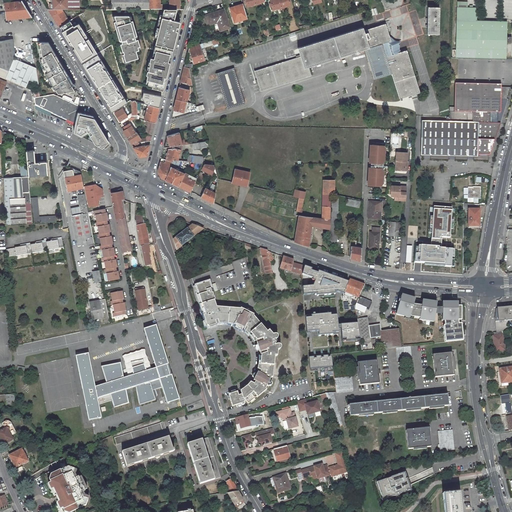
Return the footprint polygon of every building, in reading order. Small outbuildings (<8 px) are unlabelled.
[(53,0),(53,9),(62,9),(80,9),(79,0),(53,0)] [(111,0),(111,6),(111,9),(127,9),(138,9),(149,9),(149,8),(162,8),(162,5),(160,5),(160,0),(111,0)] [(273,9),(276,8),(276,9),(286,6),(286,5),(289,4),(288,1),(288,0),(271,0),(270,0),(271,3),(272,6),(273,9)] [(32,16),(22,1),(5,3),(7,19),(32,16)] [(242,20),(247,18),(243,4),(230,8),(234,22),(242,20)] [(439,7),(428,7),(427,34),(439,34),(439,7)] [(457,7),(456,57),(506,59),(507,21),(477,20),(477,8),(473,8),(470,7),(467,7),(458,7),(457,7)] [(53,9),(48,9),(59,27),(69,21),(62,9),(53,9)] [(217,22),(220,31),(230,27),(225,9),(204,15),(207,25),(217,22)] [(156,39),(155,44),(173,48),(180,22),(176,21),(179,10),(164,10),(163,15),(161,14),(154,39),(156,39)] [(123,54),(125,61),(138,58),(136,51),(138,50),(137,47),(140,46),(136,35),(135,36),(135,33),(136,33),(132,20),(130,21),(128,15),(114,16),(116,21),(114,22),(122,51),(123,51),(124,53),(123,54)] [(73,26),(69,21),(59,27),(81,64),(97,54),(78,23),(73,26)] [(254,71),(261,91),(311,75),(308,67),(365,49),(382,43),(392,73),(400,99),(401,100),(402,99),(402,98),(420,92),(407,50),(399,53),(396,43),(395,43),(391,41),(385,24),(375,27),(374,24),(363,27),(298,48),(300,56),(254,71)] [(0,67),(29,80),(38,84),(36,69),(36,68),(14,58),(15,56),(12,39),(0,40),(0,67)] [(194,64),(204,60),(207,59),(206,57),(204,58),(201,48),(213,45),(211,40),(189,47),(188,52),(190,51),(194,64)] [(48,42),(37,42),(38,48),(40,48),(42,52),(39,54),(41,66),(43,65),(47,72),(45,73),(48,77),(49,76),(54,84),(53,85),(55,89),(56,89),(58,93),(75,90),(72,85),(74,84),(48,42)] [(392,73),(382,43),(365,49),(374,79),(392,73)] [(173,48),(155,44),(152,57),(149,67),(147,66),(146,71),(148,71),(147,75),(147,76),(145,84),(148,84),(147,87),(163,91),(173,48)] [(127,102),(97,54),(81,64),(111,112),(127,102)] [(216,73),(228,109),(245,103),(234,68),(231,68),(231,64),(214,69),(215,74),(216,73)] [(25,88),(29,80),(0,67),(0,75),(25,87),(24,87),(25,88)] [(184,67),(181,81),(192,85),(189,68),(184,67)] [(449,117),(449,122),(421,122),(421,156),(425,156),(430,156),(430,158),(430,159),(449,160),(449,157),(455,157),(455,160),(467,160),(467,157),(473,158),(473,160),(488,161),(488,156),(489,156),(497,130),(497,124),(497,113),(500,113),(501,100),(507,100),(511,87),(501,87),(501,85),(455,84),(454,107),(449,107),(449,117)] [(189,90),(179,87),(176,99),(186,102),(187,102),(189,90)] [(159,107),(161,97),(143,92),(142,98),(145,104),(148,105),(159,107)] [(78,105),(53,94),(40,96),(42,108),(75,123),(75,122),(77,116),(78,111),(77,111),(78,105)] [(34,97),(35,105),(42,108),(40,96),(34,97)] [(186,102),(176,99),(174,110),(176,110),(182,112),(183,112),(186,102)] [(132,113),(132,117),(139,119),(139,116),(137,115),(136,102),(136,100),(131,101),(131,103),(132,113)] [(144,120),(156,123),(160,108),(159,107),(148,105),(144,120)] [(127,116),(123,108),(114,113),(120,122),(121,124),(128,119),(132,117),(132,113),(127,116)] [(75,122),(75,123),(73,132),(106,150),(111,144),(93,115),(78,111),(77,116),(75,122)] [(155,123),(148,121),(145,134),(152,136),(155,123)] [(123,131),(127,137),(135,133),(131,126),(123,131)] [(135,133),(127,137),(130,142),(133,141),(136,145),(138,143),(137,141),(140,139),(136,132),(135,133)] [(167,136),(164,147),(168,147),(181,145),(185,144),(184,139),(181,140),(179,132),(167,136)] [(146,138),(140,139),(137,141),(138,143),(136,145),(137,147),(134,147),(134,148),(139,157),(147,156),(150,141),(147,141),(146,138)] [(384,147),(384,143),(371,142),(369,162),(371,163),(371,167),(369,167),(368,187),(381,188),(381,184),(383,183),(385,148),(384,147)] [(168,149),(166,160),(172,162),(172,160),(177,161),(181,145),(168,147),(168,149)] [(27,150),(29,174),(36,173),(36,175),(49,174),(48,168),(46,168),(46,161),(36,162),(35,149),(27,150)] [(397,152),(395,170),(406,170),(406,161),(407,162),(407,161),(407,152),(397,152)] [(161,177),(165,180),(170,170),(171,167),(172,162),(166,160),(161,159),(158,172),(161,177)] [(214,164),(204,163),(202,168),(201,169),(212,174),(215,168),(214,164)] [(178,170),(178,169),(176,168),(176,169),(171,167),(170,170),(165,180),(179,186),(184,175),(184,174),(182,173),(178,170)] [(68,190),(84,187),(82,178),(79,178),(77,170),(73,168),(64,169),(68,190)] [(232,182),(247,186),(250,173),(235,169),(232,182)] [(29,175),(21,176),(14,176),(5,177),(5,178),(7,225),(33,223),(31,197),(29,175)] [(179,186),(190,192),(195,181),(197,177),(198,177),(193,175),(191,179),(186,177),(187,175),(185,175),(185,176),(184,175),(179,186)] [(323,180),(323,193),(331,194),(334,195),(335,180),(323,180)] [(85,186),(88,206),(99,204),(98,199),(101,195),(104,195),(102,188),(100,189),(96,186),(96,184),(85,186)] [(205,188),(201,197),(214,203),(215,193),(213,191),(216,185),(212,184),(209,190),(205,188)] [(405,200),(406,197),(406,192),(400,191),(400,186),(387,185),(387,193),(391,193),(391,196),(395,196),(399,196),(399,200),(405,200)] [(468,188),(468,198),(480,199),(481,187),(473,187),(473,188),(468,188)] [(122,248),(122,252),(131,250),(128,236),(125,223),(126,223),(123,211),(121,198),(123,198),(123,189),(111,193),(118,227),(118,229),(119,236),(121,243),(122,248)] [(295,189),(294,196),(299,197),(304,198),(305,192),(295,189)] [(323,193),(322,219),(321,227),(327,228),(330,229),(331,194),(323,193)] [(72,216),(77,240),(79,240),(79,244),(94,242),(85,194),(78,195),(81,214),(72,216)] [(57,221),(57,215),(40,215),(38,197),(31,197),(33,223),(57,221)] [(359,208),(360,201),(347,199),(346,205),(359,208)] [(368,218),(381,219),(382,202),(369,201),(368,218)] [(453,208),(434,206),(431,247),(415,246),(414,263),(446,265),(446,267),(454,267),(455,260),(452,260),(452,257),(455,258),(455,250),(442,249),(442,238),(451,239),(453,208)] [(97,221),(104,220),(107,220),(108,219),(107,211),(105,212),(102,212),(102,209),(93,210),(94,214),(96,214),(97,221)] [(481,209),(468,209),(468,227),(481,227),(481,209)] [(299,215),(294,241),(308,246),(311,228),(313,228),(313,226),(311,226),(312,226),(313,217),(299,215)] [(322,219),(313,217),(312,226),(321,227),(322,219)] [(98,225),(99,233),(106,232),(109,231),(111,231),(109,223),(108,223),(104,223),(104,220),(97,221),(95,222),(96,226),(98,225)] [(399,236),(400,222),(390,222),(389,235),(399,236)] [(203,228),(190,223),(187,226),(188,227),(173,239),(176,250),(201,230),(203,228)] [(146,234),(144,225),(137,226),(141,245),(149,244),(148,238),(147,239),(146,234)] [(371,240),(370,248),(379,248),(380,228),(372,227),(372,232),(370,232),(369,240),(371,240)] [(102,245),(108,244),(112,243),(113,243),(111,235),(110,235),(107,235),(106,232),(99,233),(98,233),(98,237),(100,237),(102,245)] [(7,270),(67,258),(63,238),(7,249),(7,270)] [(102,249),(104,257),(110,255),(114,255),(115,255),(114,246),(112,247),(109,247),(108,244),(102,245),(100,245),(101,249),(102,249)] [(145,267),(152,265),(149,251),(154,250),(152,245),(150,246),(141,247),(145,267)] [(351,246),(350,258),(361,260),(361,248),(351,246)] [(264,274),(272,274),(270,249),(262,250),(264,274)] [(106,268),(113,267),(116,266),(117,266),(116,258),(115,258),(111,259),(110,255),(104,257),(102,257),(103,261),(105,261),(106,268)] [(302,286),(302,295),(316,293),(316,296),(334,294),(334,292),(336,291),(342,293),(343,290),(347,281),(317,270),(316,272),(310,270),(311,268),(303,266),(300,274),(312,278),(311,280),(313,281),(312,285),(302,286)] [(107,272),(109,280),(115,279),(120,278),(118,270),(117,270),(113,270),(113,267),(106,268),(105,268),(105,272),(107,272)] [(100,270),(93,271),(94,282),(102,281),(100,270)] [(356,295),(358,296),(364,284),(348,279),(347,281),(343,290),(356,295)] [(240,309),(216,306),(214,299),(215,299),(212,292),(211,292),(212,292),(212,291),(213,290),(212,289),(212,288),(211,288),(210,288),(211,287),(209,280),(196,284),(205,314),(203,314),(207,326),(216,324),(215,323),(218,322),(218,320),(233,322),(233,323),(236,325),(241,327),(242,328),(243,327),(245,329),(255,341),(256,343),(255,343),(255,345),(257,351),(258,352),(259,352),(259,355),(258,369),(257,372),(256,372),(255,373),(254,372),(251,378),(253,378),(252,380),(253,380),(251,382),(242,390),(240,392),(239,391),(237,391),(237,390),(228,393),(232,406),(241,403),(242,403),(242,404),(243,403),(244,403),(244,402),(244,401),(244,400),(245,400),(248,403),(264,390),(266,390),(268,386),(266,385),(266,384),(268,384),(269,384),(269,383),(269,382),(268,380),(269,380),(270,380),(272,376),(271,375),(274,354),(276,354),(276,349),(277,349),(276,344),(273,345),(273,344),(274,344),(274,343),(275,342),(274,341),(274,340),(273,340),(272,340),(271,340),(274,339),(272,334),(271,335),(268,330),(266,331),(252,316),(253,315),(249,312),(248,314),(248,313),(248,312),(247,311),(246,310),(245,311),(244,312),(243,311),(244,310),(240,308),(240,309)] [(194,285),(203,314),(205,314),(196,284),(194,285)] [(135,291),(139,310),(140,316),(152,313),(155,312),(154,309),(154,307),(148,308),(144,289),(135,291)] [(111,293),(112,301),(111,301),(112,305),(113,305),(120,304),(119,300),(123,299),(124,299),(122,291),(117,292),(111,293)] [(415,297),(402,294),(396,314),(409,318),(410,316),(414,303),(415,297)] [(355,304),(367,309),(371,302),(358,296),(355,304)] [(105,299),(90,302),(95,327),(109,323),(108,316),(106,306),(105,299)] [(438,301),(423,299),(422,305),(420,317),(420,320),(434,322),(436,313),(437,307),(438,301)] [(459,301),(443,301),(443,307),(443,313),(443,321),(445,321),(445,325),(444,325),(445,342),(464,340),(462,323),(459,323),(459,320),(462,320),(462,305),(459,305),(459,301)] [(113,305),(115,313),(113,313),(114,317),(122,315),(121,312),(125,311),(126,311),(124,303),(120,304),(113,305)] [(422,305),(414,303),(410,316),(420,317),(422,305)] [(511,305),(498,307),(496,308),(495,319),(496,319),(495,321),(497,332),(509,330),(508,320),(511,319),(511,305)] [(330,313),(304,316),(306,332),(317,331),(317,336),(332,335),(331,333),(338,332),(336,315),(330,315),(330,313)] [(359,339),(381,336),(380,331),(379,323),(367,325),(366,317),(356,318),(357,323),(359,339)] [(357,323),(339,324),(341,341),(359,339),(357,323)] [(126,390),(136,386),(139,406),(156,401),(153,391),(162,388),(167,404),(170,403),(169,400),(178,397),(172,375),(170,376),(167,365),(168,364),(156,325),(144,329),(156,367),(147,370),(143,360),(131,362),(133,374),(124,377),(121,362),(101,366),(106,383),(95,387),(88,353),(75,356),(88,422),(100,419),(98,405),(111,401),(113,409),(128,404),(126,390)] [(399,328),(380,331),(381,336),(383,349),(396,347),(401,347),(399,328)] [(255,341),(245,329),(244,331),(253,341),(255,341)] [(506,350),(504,333),(492,335),(495,352),(506,350)] [(396,347),(397,359),(411,358),(409,346),(401,347),(396,347)] [(452,351),(432,353),(435,376),(455,374),(452,351)] [(330,355),(308,357),(309,369),(319,368),(319,372),(324,372),(324,368),(327,368),(327,372),(332,371),(330,355)] [(377,359),(357,362),(360,384),(380,382),(377,359)] [(511,367),(500,369),(500,372),(502,383),(508,382),(511,381),(511,367)] [(500,372),(497,372),(499,386),(508,385),(508,382),(502,383),(500,372)] [(353,390),(351,376),(334,379),(336,392),(353,390)] [(249,381),(239,390),(239,391),(240,392),(242,390),(251,382),(249,381)] [(0,399),(9,398),(8,391),(0,391),(0,399)] [(335,426),(341,424),(332,393),(325,393),(335,426)] [(508,414),(511,412),(511,408),(510,394),(501,396),(502,404),(506,403),(508,414)] [(363,404),(349,406),(350,417),(448,406),(447,395),(437,396),(437,395),(433,395),(433,397),(414,399),(414,397),(410,398),(409,398),(409,399),(391,401),(391,400),(387,400),(387,401),(367,404),(367,402),(363,403),(363,404)] [(307,414),(319,411),(316,401),(306,404),(304,399),(296,401),(298,411),(306,409),(307,414)] [(289,408),(276,411),(277,416),(280,416),(280,417),(284,419),(286,419),(288,428),(297,426),(293,412),(290,412),(289,408)] [(241,427),(250,425),(249,424),(252,422),(251,418),(248,419),(247,414),(234,417),(236,423),(239,422),(240,424),(241,427)] [(11,434),(16,431),(11,421),(10,420),(8,419),(7,419),(3,421),(6,427),(0,429),(0,431),(3,438),(2,439),(3,442),(13,437),(11,434)] [(167,429),(164,422),(115,438),(117,444),(167,429)] [(258,437),(259,440),(257,443),(261,445),(262,445),(263,443),(271,441),(269,434),(274,433),(273,428),(255,432),(257,437),(258,437)] [(429,428),(406,430),(408,449),(431,447),(429,428)] [(453,429),(439,431),(441,451),(455,449),(453,429)] [(172,449),(169,437),(123,452),(127,466),(175,451),(174,448),(172,449)] [(201,484),(221,477),(208,438),(188,444),(201,484)] [(274,461),(289,457),(286,445),(273,449),(274,454),(272,454),(274,461)] [(28,459),(22,448),(10,454),(13,460),(15,459),(17,465),(28,459)] [(343,451),(335,453),(339,464),(339,465),(337,465),(337,464),(328,467),(331,475),(331,477),(349,471),(343,451)] [(318,479),(331,475),(328,467),(324,468),(323,464),(309,468),(312,476),(317,475),(318,479)] [(55,487),(62,501),(65,508),(66,511),(70,511),(71,511),(88,505),(91,498),(86,496),(84,492),(87,491),(88,490),(88,489),(82,476),(81,475),(80,476),(77,477),(75,472),(77,467),(71,465),(53,473),(51,477),(52,480),(55,487)] [(276,486),(278,492),(291,488),(285,473),(273,477),(276,486)] [(404,473),(377,482),(383,500),(410,490),(404,473)] [(91,488),(85,474),(82,476),(88,489),(91,488)] [(232,479),(227,482),(228,484),(227,485),(231,492),(239,491),(232,479)] [(230,495),(235,505),(244,500),(239,491),(231,492),(218,494),(222,502),(226,499),(225,498),(230,495)] [(461,511),(459,492),(443,494),(444,511),(461,511)] [(0,507),(8,505),(4,494),(0,496),(0,507)]
